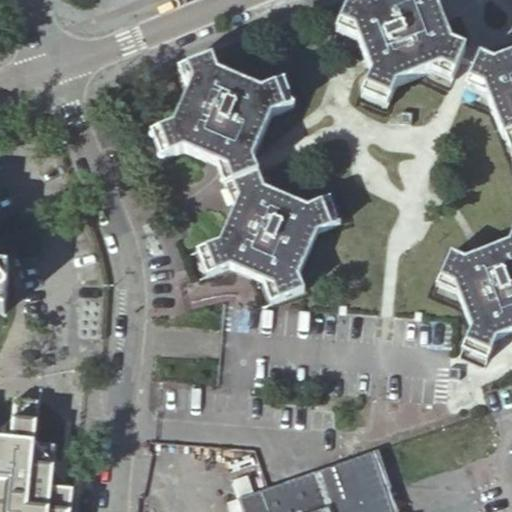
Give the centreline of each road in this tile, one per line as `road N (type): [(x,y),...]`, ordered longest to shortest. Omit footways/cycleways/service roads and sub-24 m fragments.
road 1 (residential): [(114,511),(129,262),(48,68)]
road 2 (unclassified): [(222,0),(48,68)]
road 3 (unknown): [(121,421),(47,394),(0,389)]
